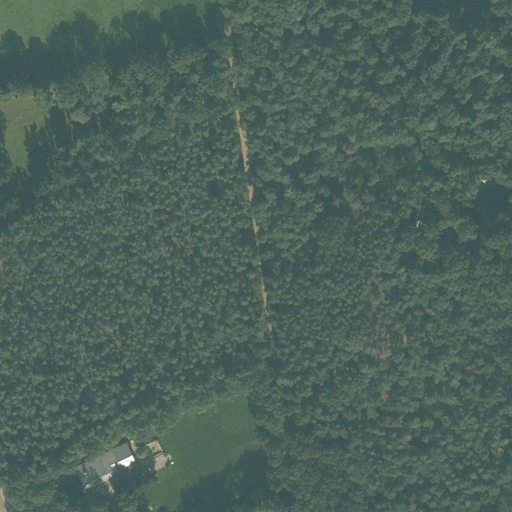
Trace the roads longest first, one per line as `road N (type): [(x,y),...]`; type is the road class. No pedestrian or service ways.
road 1 (track): [(301,511),(228,37)]
road 2 (track): [(507,12),(290,425)]
road 3 (track): [(511,11),(228,37)]
